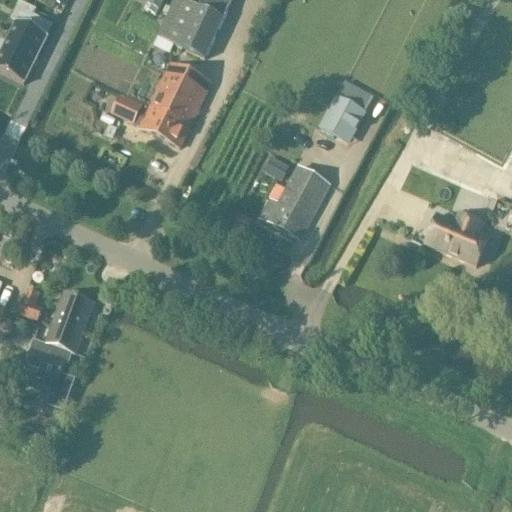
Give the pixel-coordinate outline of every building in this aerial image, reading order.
[(46,0),(64,8),(67,0),(46,0)] [(205,62),(234,0),(203,0),(199,10),(177,1),(155,47),(171,54),(174,48),(205,62)] [(1,44),(0,45),(0,76),(24,88),(47,40),(52,29),(32,19),(35,12),(20,5),(11,22),(17,25),(6,46),(1,44)] [(170,69),(148,115),(141,112),(141,111),(120,101),(112,117),(141,130),(139,133),(179,152),(210,88),(170,69)] [(335,101),(318,132),(349,149),(367,117),(365,116),(336,101),(335,101)] [(108,130),(97,125),(95,130),(106,135),(108,130)] [(263,176),(281,186),(290,171),(271,161),(263,176)] [(259,223),(300,244),(329,189),(298,172),(278,208),(270,203),(259,223)] [(424,249),(476,271),(488,242),(469,233),(472,226),(458,220),(455,227),(436,219),(424,249)] [(26,294),(18,319),(38,326),(43,312),(36,310),(40,300),(26,294)] [(24,373),(20,382),(52,393),(47,408),(63,414),(74,383),(60,378),(68,356),(74,358),(93,306),(64,296),(46,348),(41,346),(37,356),(31,354),(24,373)]
